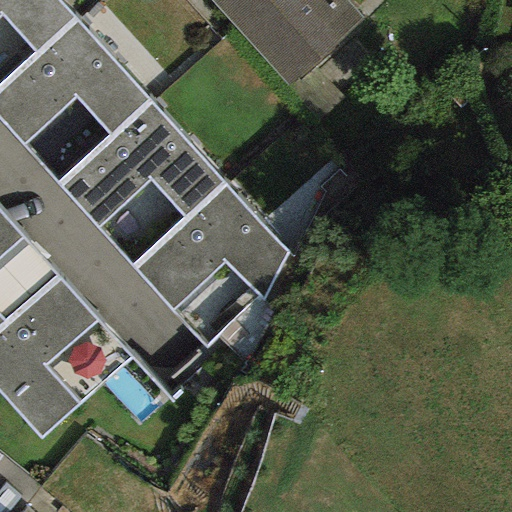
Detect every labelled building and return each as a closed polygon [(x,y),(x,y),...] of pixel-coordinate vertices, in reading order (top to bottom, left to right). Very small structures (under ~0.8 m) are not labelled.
[(0,0),(0,85),(73,19),(55,0),(0,0)] [(361,19),(343,0),(211,0),(288,85),(361,19)] [(148,103),(73,19),(0,85),(0,123),(57,186),(148,103)] [(224,187),(148,103),(57,186),(133,269),(224,187)] [(286,252),(224,187),(133,269),(205,347),(257,294),(263,301),(286,252)] [(0,331),(58,279),(0,213),(0,331)] [(130,358),(58,279),(0,331),(0,395),(40,439),(130,358)]
